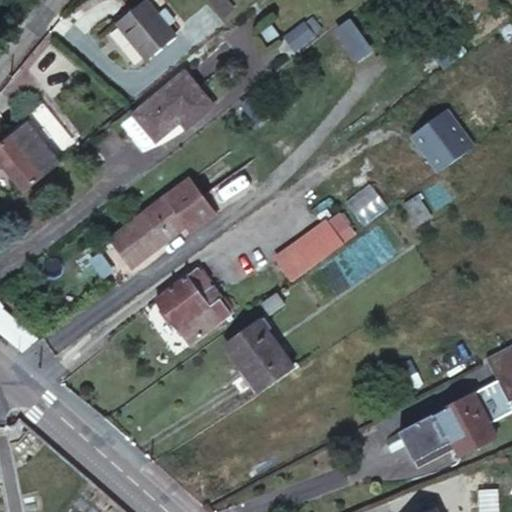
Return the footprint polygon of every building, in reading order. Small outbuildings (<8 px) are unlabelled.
[(177,36),(147,0),(118,24),(147,59),(177,36)] [(234,9),(226,0),(210,0),(209,1),(225,18),(234,9)] [(435,0),(464,36),(437,57),(447,70),(463,59),(511,22),(511,19),(494,5),(487,0),(435,0)] [(357,59),(373,48),(350,17),(334,28),(357,59)] [(307,44),(298,33),(278,48),(288,59),(307,44)] [(214,110),(187,74),(135,115),(156,142),(181,124),(186,131),(214,110)] [(409,132),(434,171),(475,145),(450,106),(409,132)] [(156,142),(135,115),(123,124),(142,148),(148,149),(156,142)] [(41,177),(58,163),(25,124),(8,137),(41,177)] [(30,186),(41,177),(8,137),(0,143),(0,164),(23,193),(30,186)] [(217,216),(190,180),(165,198),(187,228),(192,235),(217,216)] [(369,183),(345,201),(363,224),(386,206),(369,183)] [(431,218),(419,196),(405,205),(417,226),(431,218)] [(131,268),(187,228),(165,198),(110,238),(131,268)] [(274,259),(291,282),(323,258),(343,243),(325,221),(274,259)] [(230,315),(196,268),(153,299),(188,345),(194,341),(198,345),(211,336),(208,331),(230,315)] [(273,295),(274,294),(257,272),(230,292),(245,309),(257,301),(260,305),(273,295)] [(280,304),(273,295),(260,305),(267,314),(280,304)] [(35,337),(0,308),(0,335),(10,344),(22,354),(35,337)] [(258,320),(242,331),(246,337),(226,350),(258,393),(293,368),(258,320)] [(223,344),(226,350),(246,337),(242,331),(223,344)] [(511,342),(486,355),(507,399),(511,397),(511,342)] [(493,437),(472,392),(396,427),(410,457),(449,439),(456,454),(493,437)] [(499,511),(498,490),(480,491),(480,511),(499,511)]
